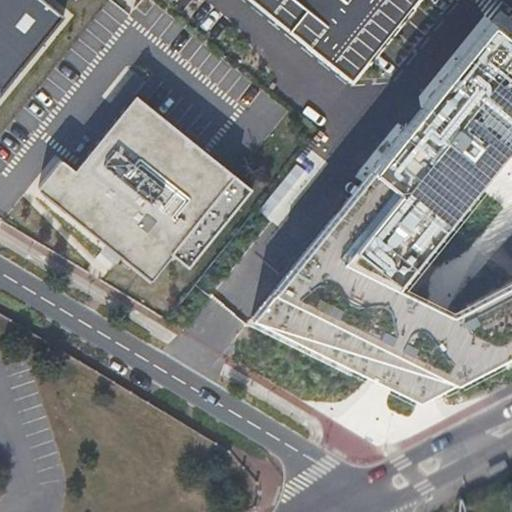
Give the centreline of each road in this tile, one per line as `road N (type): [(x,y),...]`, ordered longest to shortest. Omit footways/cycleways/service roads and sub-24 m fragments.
road 1 (residential): [(0,270),(294,448),(360,501)]
road 2 (secondary): [(360,501),(511,425)]
